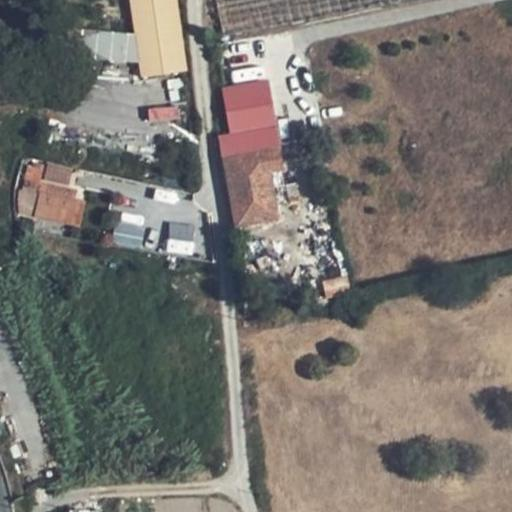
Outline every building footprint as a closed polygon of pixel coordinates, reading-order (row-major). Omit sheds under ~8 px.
[(139,0),(141,14),(171,12),(169,0),(139,0)] [(218,0),(227,37),(327,16),(324,0),(218,0)] [(324,0),(327,16),(399,0),(324,0)] [(191,166),(171,12),(141,14),(163,170),(191,166)] [(0,50),(50,56),(52,27),(0,22),(0,50)] [(228,91),(235,135),(277,127),(270,84),(228,91)] [(223,137),(226,158),(280,148),(277,127),(235,135),(223,137)] [(280,148),(226,158),(236,229),(280,221),(277,197),(274,175),(284,173),(280,148)] [(288,194),(284,173),(274,175),(277,197),(288,194)] [(18,216),(35,220),(41,194),(23,190),(18,216)] [(75,203),(41,194),(35,220),(69,229),(75,203)] [(341,299),(355,296),(349,275),(336,278),(341,299)] [(305,291),(308,306),(323,303),(319,287),(305,291)] [(255,369),(319,358),(314,327),(318,327),(315,313),(249,325),(255,369)] [(340,322),(318,327),(314,327),(319,358),(319,360),(345,355),(340,322)] [(322,427),(352,423),(344,364),(315,367),(322,427)]
